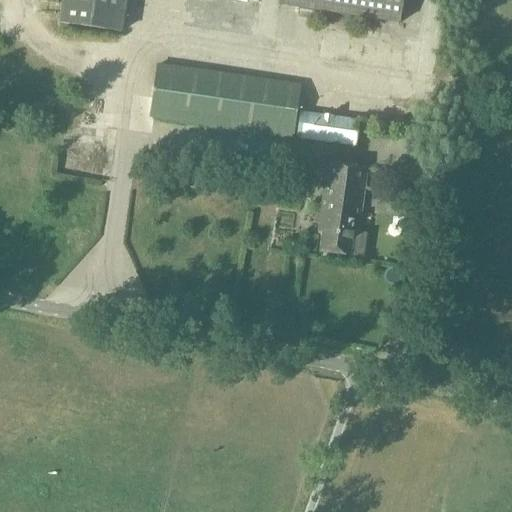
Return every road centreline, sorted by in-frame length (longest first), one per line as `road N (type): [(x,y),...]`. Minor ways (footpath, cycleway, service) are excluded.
road 1 (unknown): [(118,322),(133,69),(148,42),(180,36),(393,67)]
road 2 (unclassified): [(358,369),(0,298)]
road 3 (unclassified): [(358,369),(511,400)]
